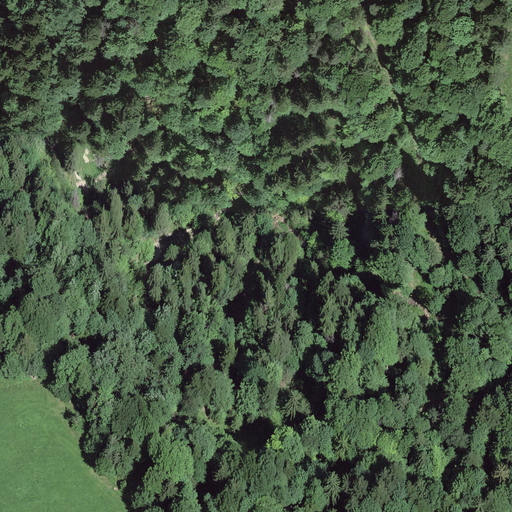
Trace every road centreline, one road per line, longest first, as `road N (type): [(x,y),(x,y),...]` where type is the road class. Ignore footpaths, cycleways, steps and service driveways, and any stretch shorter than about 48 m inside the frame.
road 1 (track): [(511,341),(429,240),(418,139),(368,0)]
road 2 (track): [(264,443),(323,439),(407,407),(511,403)]
